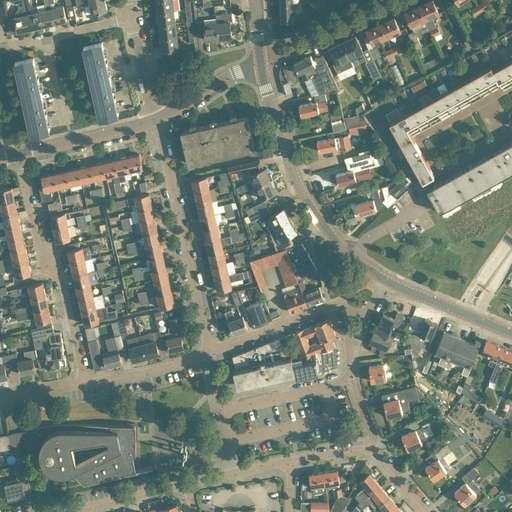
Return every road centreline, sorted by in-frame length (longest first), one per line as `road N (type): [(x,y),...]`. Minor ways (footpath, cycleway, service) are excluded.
road 1 (tertiary): [(388,282),(347,251),(305,197),(259,65)]
road 2 (residential): [(85,383),(57,266),(39,251),(17,152)]
road 3 (residential): [(208,352),(167,173)]
road 4 (residential): [(208,352),(330,305),(363,318)]
road 5 (residential): [(259,65),(398,0)]
road 6 (unclassified): [(17,152),(154,119)]
road 7 (residential): [(220,410),(352,374)]
road 8 (tertiary): [(511,332),(388,282)]
road 9 (residential): [(63,511),(188,483)]
road 10 (residential): [(85,383),(208,352)]
